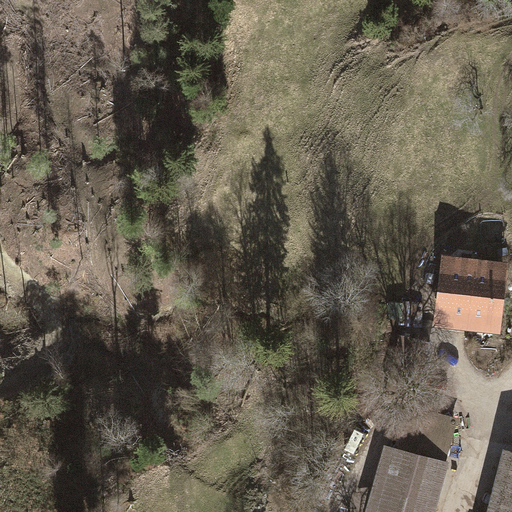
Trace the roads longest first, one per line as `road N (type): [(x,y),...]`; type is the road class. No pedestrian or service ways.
road 1 (track): [(321,511),(363,380),(385,343),(432,334),(461,356),(489,414),(511,373)]
road 2 (track): [(0,389),(58,330),(68,293),(29,271),(0,233)]
